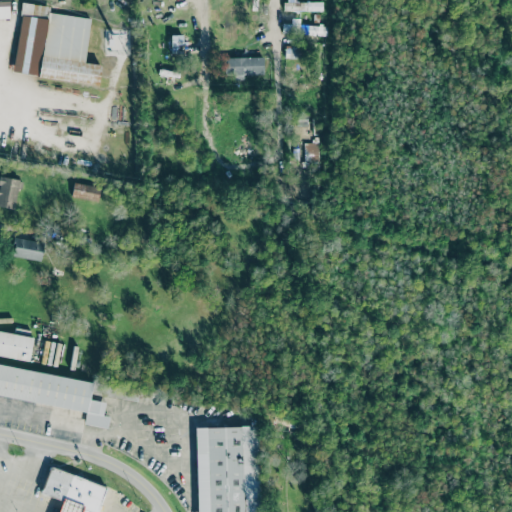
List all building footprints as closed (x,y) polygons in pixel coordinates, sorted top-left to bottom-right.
[(0,0),(0,18),(10,19),(9,0),(0,0)] [(323,11),(323,1),(294,1),(294,0),(283,0),(283,10),(323,11)] [(98,84),(101,64),(85,63),(90,18),(49,13),(50,6),(21,3),(13,74),(98,84)] [(326,34),(327,25),(281,23),(281,33),(326,34)] [(171,52),(184,51),(183,34),(170,35),(171,52)] [(298,58),(298,46),(285,46),(284,57),(298,58)] [(264,74),(263,57),(224,58),(225,75),(264,74)] [(320,162),(319,142),(304,142),(304,162),(320,162)] [(0,206),(16,209),(20,180),(0,176),(0,206)] [(98,200),(100,186),(73,183),(72,198),(98,200)] [(40,261),(43,243),(15,237),(11,255),(40,261)] [(32,335),(0,332),(0,357),(29,360),(32,335)] [(0,396),(86,411),(84,424),(107,428),(109,416),(103,415),(105,402),(89,399),(92,381),(0,365),(0,396)] [(195,427),(196,511),(257,511),(255,426),(195,427)] [(97,511),(106,486),(50,467),(41,493),(61,500),(57,511),(79,511),(81,508),(92,511),(97,511)]
